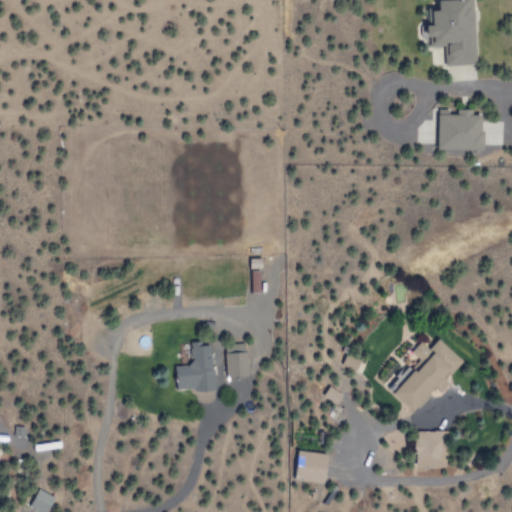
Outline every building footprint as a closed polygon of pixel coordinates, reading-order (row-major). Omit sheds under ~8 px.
[(478,63),(475,0),(442,0),(443,10),(430,11),(432,46),(446,45),(447,65),(478,63)] [(481,148),(481,113),(465,113),(465,108),(431,108),(431,120),(415,120),(415,148),(481,148)] [(392,392),(414,412),(460,359),(436,338),(427,349),(419,341),(409,351),(419,360),(392,392)] [(173,365),(175,391),(212,389),(209,342),(177,344),(178,365),(173,365)] [(249,352),(226,352),(226,377),(250,376),(249,352)] [(362,361),(347,356),(344,365),(358,370),(362,361)] [(338,404),(344,394),(331,386),(325,396),(338,404)] [(444,466),(444,430),(414,430),(414,466),(444,466)] [(323,481),(325,452),(296,451),(295,480),(323,481)] [(44,511),(53,498),(37,489),(27,506),(37,511),(44,511)]
